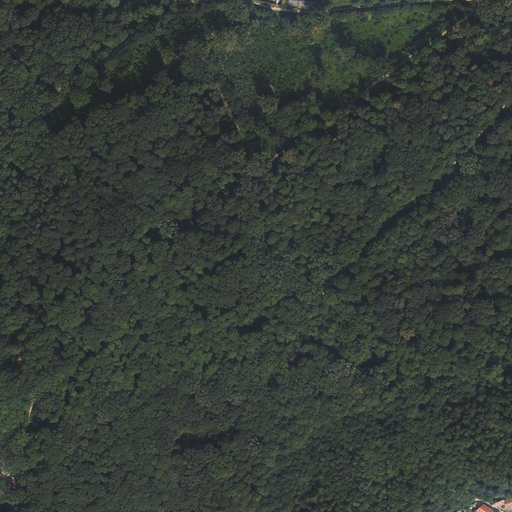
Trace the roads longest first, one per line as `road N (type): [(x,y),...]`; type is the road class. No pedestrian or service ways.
road 1 (track): [(488,0),(146,252),(58,335),(0,364)]
road 2 (track): [(195,386),(313,303),(511,96)]
road 3 (track): [(324,292),(177,5)]
road 4 (track): [(232,0),(313,13),(488,0)]
road 5 (track): [(0,264),(32,388),(14,481)]
road 6 (track): [(0,130),(177,5)]
road 7 (track): [(14,481),(111,392),(195,386)]
road 8 (track): [(195,386),(388,379)]
road 9 (track): [(0,10),(177,5)]
road 10 (track): [(388,379),(511,374)]
